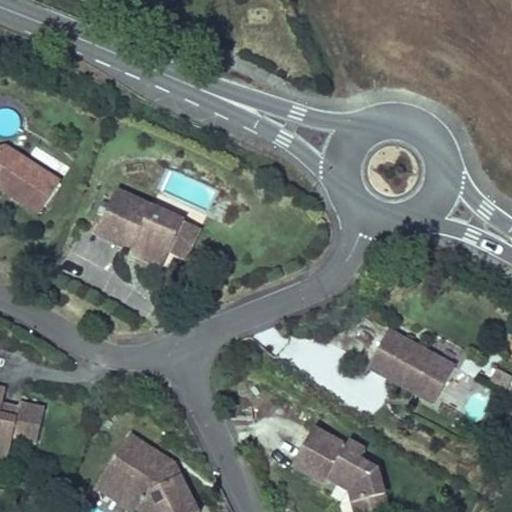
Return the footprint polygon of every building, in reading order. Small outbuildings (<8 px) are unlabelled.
[(0,187),(12,194),(10,199),(39,213),(57,178),(4,154),(0,154),(0,187)] [(0,193),(10,199),(12,194),(0,187),(0,193)] [(95,235),(129,248),(132,241),(167,254),(182,214),(113,187),(95,235)] [(167,254),(132,241),(129,248),(128,251),(163,264),(167,254)] [(416,392),(422,395),(420,399),(435,407),(456,370),(390,334),(370,371),(414,395),(416,392)] [(511,376),(494,371),(490,385),(511,391),(511,376)] [(12,442),(37,447),(44,412),(19,407),(18,411),(1,408),(6,388),(0,386),(0,462),(8,464),(12,442)] [(322,476),(324,471),(326,468),(335,472),(333,477),(345,483),(349,495),(381,485),(373,461),(355,451),(360,441),(344,432),(341,437),(309,420),(288,458),(322,476)] [(120,433),(99,470),(114,479),(103,497),(128,511),(131,511),(133,509),(138,511),(188,511),(193,510),(172,473),(167,477),(162,466),(151,461),(146,466),(138,462),(146,448),(120,433)] [(165,460),(146,448),(138,462),(146,466),(151,461),(162,466),(167,477),(172,473),(165,460)] [(326,468),(324,471),(333,477),(335,472),(326,468)] [(88,488),(103,497),(114,479),(99,470),(88,488)] [(385,499),(381,485),(349,495),(353,509),(385,499)]
